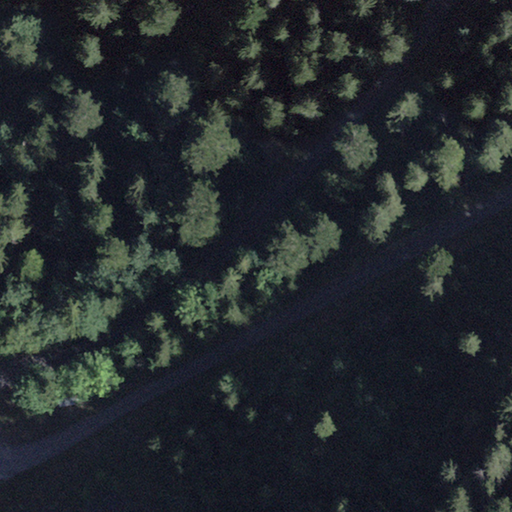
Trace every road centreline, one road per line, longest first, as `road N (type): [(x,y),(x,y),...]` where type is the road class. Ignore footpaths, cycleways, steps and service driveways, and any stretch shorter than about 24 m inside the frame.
road 1 (unclassified): [(429,0),(353,100),(144,327),(0,374)]
road 2 (unclassified): [(0,454),(45,449),(511,192)]
